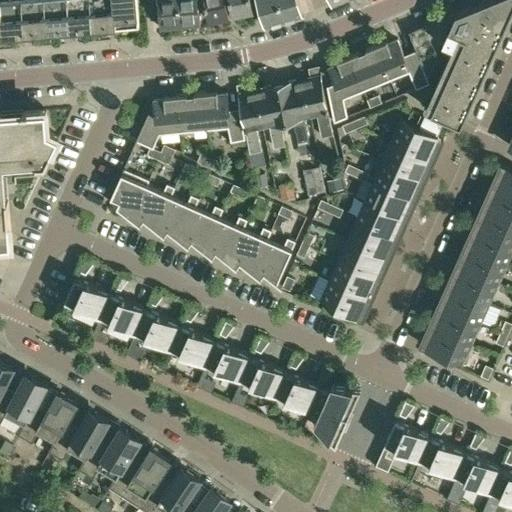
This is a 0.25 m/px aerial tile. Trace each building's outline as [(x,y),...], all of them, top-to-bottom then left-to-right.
[(0,0),(3,36),(27,34),(23,0),(0,0)] [(46,0),(23,0),(27,34),(49,32),(46,0)] [(68,0),(46,0),(49,32),(71,30),(68,0)] [(94,28),(91,0),(68,0),(71,30),(94,28)] [(114,0),(91,0),(94,28),(117,26),(114,0)] [(114,0),(117,26),(141,24),(138,0),(114,0)] [(162,25),(181,23),(178,0),(148,0),(150,14),(160,13),(162,25)] [(200,14),(208,14),(204,0),(178,0),(181,23),(201,21),(200,14)] [(204,0),(208,14),(209,19),(229,15),(226,0),(204,0)] [(229,0),(232,15),(254,10),(251,0),(229,0)] [(258,0),(266,26),(283,21),(276,0),(258,0)] [(276,0),(283,21),(303,15),(298,0),(276,0)] [(417,49),(416,49),(428,77),(445,41),(453,45),(429,98),(431,99),(429,104),(434,106),(433,107),(432,110),(461,123),(511,9),(511,0),(482,0),(409,30),(417,49)] [(430,82),(428,77),(416,49),(415,49),(415,50),(404,54),(398,38),(388,42),(387,39),(376,44),(390,79),(409,71),(412,78),(416,88),(430,82)] [(364,90),(390,79),(376,44),(366,48),(367,50),(360,53),(359,50),(349,54),(364,90)] [(349,54),(348,55),(338,59),(339,62),(329,66),(336,82),(328,85),(327,85),(334,121),(348,115),(346,105),(345,105),(344,98),(364,90),(349,54)] [(311,78),(302,80),(305,96),(307,96),(311,115),(318,114),(322,135),(332,133),(319,66),(314,67),(318,67),(319,71),(310,72),(311,78)] [(310,69),(310,68),(299,70),(298,70),(297,71),(295,72),(295,74),(294,76),(294,77),(294,79),(279,82),(287,120),(293,119),(295,130),(296,130),(298,140),(308,138),(304,117),(311,115),(307,96),(305,96),(302,80),(297,81),(295,79),(295,78),(295,76),(295,75),(296,74),(297,72),(298,71),(298,72),(309,69),(310,69)] [(262,89),(259,90),(262,105),(259,105),(263,126),(270,125),(274,146),(284,144),(282,133),(283,133),(280,122),(281,122),(287,120),(279,82),(263,86),(262,89)] [(256,128),(263,126),(259,105),(262,105),(259,90),(249,92),(247,86),(239,88),(238,84),(242,84),(241,83),(237,84),(251,152),(261,149),(256,128)] [(206,91),(206,94),(210,128),(228,127),(231,141),(245,138),(239,107),(238,107),(229,108),(228,92),(218,93),(218,90),(206,91)] [(210,128),(206,94),(206,91),(194,92),(195,94),(188,95),(187,93),(176,94),(176,97),(179,131),(210,128)] [(179,131),(176,97),(176,94),(164,95),(164,98),(154,99),(136,140),(150,146),(153,147),(160,133),(179,131)] [(382,102),(379,94),(367,99),(370,106),(382,102)] [(24,108),(0,110),(0,243),(12,243),(7,176),(41,174),(59,135),(48,129),(47,108),(24,110),(24,108)] [(425,114),(419,127),(401,119),(392,140),(428,156),(437,137),(438,136),(437,135),(443,123),(425,114)] [(354,120),(357,127),(368,123),(365,115),(354,120)] [(357,127),(354,120),(342,124),(345,132),(357,127)] [(392,140),(383,160),(419,176),(428,156),(392,140)] [(165,143),(161,151),(172,156),(176,148),(165,143)] [(147,154),(158,158),(161,151),(153,147),(150,146),(147,154)] [(172,156),(161,151),(158,158),(169,163),(172,156)] [(208,165),(212,158),(201,153),(197,160),(208,165)] [(223,163),(212,158),(208,165),(219,170),(223,163)] [(419,176),(383,160),(375,179),(411,195),(419,176)] [(182,169),(193,174),(197,167),(186,162),(182,169)] [(344,170),(355,175),(358,167),(347,162),(344,170)] [(325,190),(321,170),(320,165),(303,168),(304,173),(308,193),(325,190)] [(511,168),(506,166),(505,168),(506,168),(497,187),(511,193),(511,168)] [(133,217),(148,183),(150,178),(124,167),(111,196),(120,200),(117,205),(133,217)] [(330,192),(344,190),(339,167),(326,170),(330,192)] [(369,172),(358,167),(355,175),(366,180),(369,172)] [(210,173),(206,180),(218,185),(221,177),(210,173)] [(257,187),(260,186),(268,185),(266,173),(255,175),(257,185),(257,187)] [(375,179),(366,199),(402,215),(411,195),(375,179)] [(157,227),(172,193),(175,186),(167,182),(164,190),(148,183),(133,217),(141,222),(144,218),(157,227)] [(245,188),(234,183),(230,191),(242,196),(245,188)] [(292,187),(280,189),(282,199),(294,197),(292,187)] [(511,193),(497,187),(488,207),(511,217),(511,193)] [(181,238),(196,204),(200,197),(191,193),(188,200),(172,193),(157,227),(165,233),(168,229),(181,238)] [(255,201),(266,206),(269,199),(258,194),(255,201)] [(318,206),(329,211),(333,204),(321,199),(318,206)] [(366,199),(357,219),(393,235),(402,215),(366,199)] [(196,204),(181,238),(189,244),(192,239),(205,249),(220,215),(224,207),(215,204),(212,211),(196,204)] [(343,208),(333,204),(329,211),(340,216),(343,208)] [(282,205),(279,212),(290,217),(293,210),(282,205)] [(511,241),(511,217),(488,207),(480,226),(511,241)] [(229,260),(244,226),(248,218),(239,214),(236,222),(220,215),(205,249),(213,255),(217,250),(229,260)] [(384,255),(393,235),(357,219),(348,239),(384,255)] [(253,270),(268,237),(272,229),(264,225),(260,233),(244,226),(229,260),(237,266),(241,261),(253,270)] [(511,241),(480,226),(471,246),(507,262),(511,250),(511,241)] [(302,242),(310,245),(314,234),(307,231),(302,242)] [(265,272),(278,282),(279,281),(278,280),(296,240),(288,236),(284,244),(268,237),(253,270),(261,276),(265,272)] [(375,274),(384,255),(348,239),(339,258),(375,274)] [(310,245),(302,242),(297,253),(305,256),(310,245)] [(507,262),(471,246),(462,266),(498,281),(507,262)] [(86,273),(95,262),(86,258),(80,270),(86,273)] [(339,258),(331,278),(367,294),(375,274),(339,258)] [(462,266),(453,286),(489,302),(498,281),(462,266)] [(121,289),(130,277),(121,273),(115,286),(121,289)] [(65,299),(101,315),(112,291),(76,275),(65,299)] [(282,286),(290,289),(295,278),(287,275),(282,286)] [(321,298),(358,315),(359,313),(358,313),(367,294),(331,278),(321,298)] [(480,321),(489,302),(453,286),(444,305),(480,321)] [(165,293),(156,289),(150,302),(156,305),(165,293)] [(101,315),(136,331),(147,307),(112,291),(101,315)] [(200,309),(191,305),(185,317),(191,320),(200,309)] [(444,305),(436,325),(472,341),(480,321),(444,305)] [(136,331),(171,347),(182,322),(147,307),(136,331)] [(235,324),(226,320),(220,333),(226,336),(235,324)] [(501,330),(508,334),(511,324),(511,322),(505,320),(501,330)] [(182,322),(171,347),(183,352),(180,359),(199,364),(198,365),(199,365),(201,360),(206,362),(217,338),(182,322)] [(462,362),(472,341),(436,325),(427,344),(426,345),(462,362)] [(508,334),(501,330),(496,341),(503,344),(508,334)] [(261,351),(270,340),(261,336),(255,349),(261,351)] [(206,362),(241,378),(252,354),(217,338),(206,362)] [(305,355),(296,351),(290,364),(296,367),(305,355)] [(276,394),(287,369),(252,354),(241,378),(276,394)] [(0,392),(4,384),(5,385),(14,367),(0,359),(0,392)] [(488,378),(493,367),(486,364),(481,375),(488,378)] [(276,394),(311,409),(317,397),(322,385),(287,369),(276,394)] [(0,423),(6,412),(24,421),(25,422),(36,401),(46,383),(25,373),(16,391),(5,385),(4,384),(0,392),(0,423)] [(317,397),(338,407),(349,412),(362,383),(332,381),(329,388),(323,386),(323,385),(322,385),(317,397)] [(47,407),(36,401),(25,422),(24,421),(18,433),(33,441),(39,429),(55,438),(56,439),(67,418),(68,419),(77,401),(57,390),(47,407)] [(338,407),(317,397),(311,409),(312,410),(312,409),(318,412),(315,420),(337,440),(349,412),(338,407)] [(415,404),(406,400),(400,413),(406,416),(415,404)] [(79,425),(68,419),(67,418),(56,439),(55,438),(48,450),(63,458),(70,447),(86,455),(87,456),(98,436),(99,437),(109,419),(89,407),(79,425)] [(435,429),(441,432),(450,420),(441,416),(435,429)] [(385,442),(386,443),(421,458),(432,434),(396,418),(385,442)] [(109,443),(99,437),(98,436),(87,456),(86,455),(79,467),(93,476),(100,465),(116,474),(117,475),(129,455),(140,438),(120,426),(109,443)] [(470,445),(476,447),(485,436),(476,432),(470,445)] [(456,474),(467,450),(432,434),(421,458),(456,474)] [(140,462),(129,455),(117,475),(116,474),(109,485),(139,505),(159,474),(159,475),(170,458),(151,445),(140,462)] [(491,490),(502,465),(467,450),(456,474),(468,479),(491,490)] [(200,478),(187,469),(181,465),(170,482),(159,475),(159,474),(139,505),(149,511),(176,511),(189,494),(189,495),(200,478)] [(511,498),(511,470),(502,465),(491,490),(511,498)] [(468,479),(456,474),(447,495),(459,501),(468,479)] [(220,511),(230,499),(211,485),(199,502),(189,495),(189,494),(176,511),(220,511)] [(97,507),(102,498),(91,492),(86,500),(97,507)] [(102,498),(97,507),(105,511),(107,511),(112,505),(102,498)]
